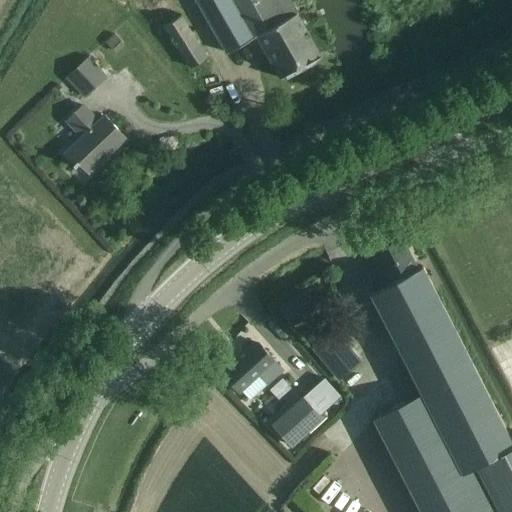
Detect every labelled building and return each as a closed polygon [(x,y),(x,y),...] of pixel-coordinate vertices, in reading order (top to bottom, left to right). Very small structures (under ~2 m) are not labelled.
[(198,0),(227,52),(257,36),(281,78),(322,55),(290,0),(198,0)] [(190,67),(208,56),(182,15),(164,26),(190,67)] [(114,34),(106,41),(108,44),(116,52),(124,44),(116,36),(114,34)] [(89,54),(67,75),(84,93),(106,72),(89,54)] [(87,175),(126,137),(105,115),(100,119),(83,102),(64,120),(81,137),(65,152),(87,175)] [(389,283),(371,292),(422,393),(396,407),(374,418),(421,511),(499,511),(476,465),(511,445),(511,440),(429,278),(423,265),(418,268),(402,237),(373,252),(389,283)] [(306,288),(277,307),(288,323),(317,305),(306,288)] [(339,379),(361,361),(335,329),(313,347),(339,379)] [(245,356),(224,375),(239,392),(241,391),(249,400),(268,383),(283,369),(275,360),(260,343),(245,356)] [(292,445),(312,428),(322,418),(302,396),(272,423),(292,445)] [(511,511),(511,445),(476,465),(499,511),(511,511)]
